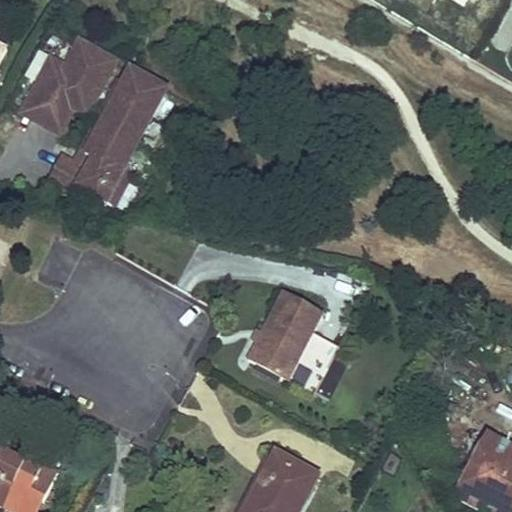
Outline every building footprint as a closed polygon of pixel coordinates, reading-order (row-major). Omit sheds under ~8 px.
[(91,120),(121,67),(85,46),(71,71),(62,67),(47,94),(41,90),(26,116),(66,139),(80,113),(91,120)] [(0,71),(10,53),(0,47),(0,71)] [(47,94),(62,67),(56,63),(41,90),(47,94)] [(125,176),(170,95),(135,75),(89,158),(96,162),(91,172),(66,158),(48,191),(78,198),(83,189),(117,208),(133,180),(125,176)] [(250,363),(287,384),(306,352),(324,318),(286,296),(265,335),(259,346),(250,363)] [(259,346),(265,335),(260,333),(254,343),(259,346)] [(306,352),(287,384),(291,386),(310,354),(306,352)] [(511,510),(511,462),(484,448),(465,486),(511,510)] [(45,503),(60,474),(43,465),(40,472),(16,460),(0,451),(0,498),(23,510),(31,496),(45,503)] [(40,472),(43,465),(19,453),(16,460),(40,472)] [(246,511),(277,456),(271,453),(239,511),(246,511)] [(246,511),(300,511),(319,479),(277,456),(246,511)] [(0,504),(14,511),(39,511),(45,503),(31,496),(23,510),(0,498),(0,504)]
